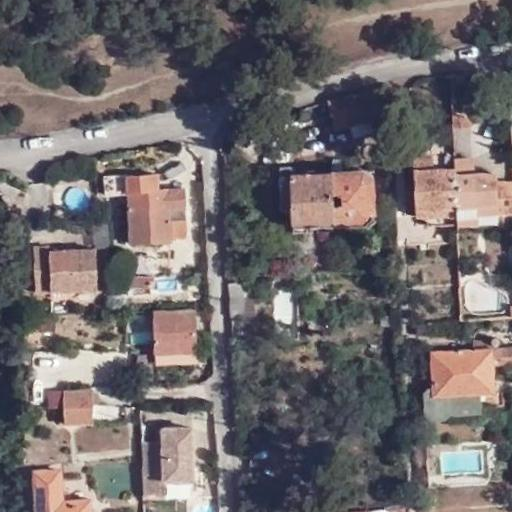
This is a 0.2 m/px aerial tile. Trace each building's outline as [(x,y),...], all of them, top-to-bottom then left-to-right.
[(391,83),(329,99),(336,128),(392,114),(391,83)] [(462,114),(453,115),(454,129),(470,128),(471,122),(462,114)] [(417,215),(426,215),(458,214),(455,169),(433,169),(431,154),(414,155),(417,215)] [(473,158),(455,159),(455,169),(458,214),(458,224),(477,223),(477,213),(497,213),(511,212),(511,181),(496,182),(496,173),(473,173),(473,158)] [(329,214),(329,228),(364,226),(372,217),(370,181),(362,171),(291,174),(290,166),(281,165),(283,198),(292,198),(292,215),(329,214)] [(171,242),(171,238),(171,221),(186,221),(185,189),(157,190),(157,175),(105,177),(106,194),(128,194),(130,244),(171,242)] [(498,222),(497,213),(477,213),(477,223),(498,222)] [(292,229),(329,228),(329,214),(292,215),(292,229)] [(458,224),(458,214),(426,215),(426,225),(458,224)] [(95,245),(107,245),(106,220),(94,220),(95,245)] [(185,237),(186,221),(171,221),(171,238),(185,237)] [(96,288),(94,246),(48,248),(48,242),(33,243),(35,291),(96,288)] [(117,258),(108,259),(108,271),(117,271),(117,258)] [(151,274),(126,274),(126,286),(152,285),(151,274)] [(118,278),(108,278),(109,297),(118,297),(118,278)] [(243,283),(230,283),(231,316),(243,316),(243,299),(243,283)] [(253,299),(243,299),(243,316),(253,316),(253,299)] [(156,350),(195,350),(195,310),(155,311),(156,350)] [(55,313),(37,313),(37,327),(56,327),(55,313)] [(496,363),(496,347),(495,338),(475,339),(475,348),(432,350),(434,387),(431,387),(425,392),(425,412),(432,419),(446,418),(451,412),(482,411),(481,393),(498,392),(496,363)] [(511,346),(496,347),(496,363),(511,362),(511,346)] [(196,360),(195,350),(156,350),(157,360),(196,360)] [(65,390),(65,406),(94,405),(93,389),(65,390)] [(94,405),(65,406),(65,421),(94,420),(94,405)] [(161,441),(142,441),(144,494),(163,493),(163,481),(193,481),(192,427),(160,427),(161,441)] [(63,499),(62,466),(31,468),(32,511),(92,511),(92,497),(63,499)]
